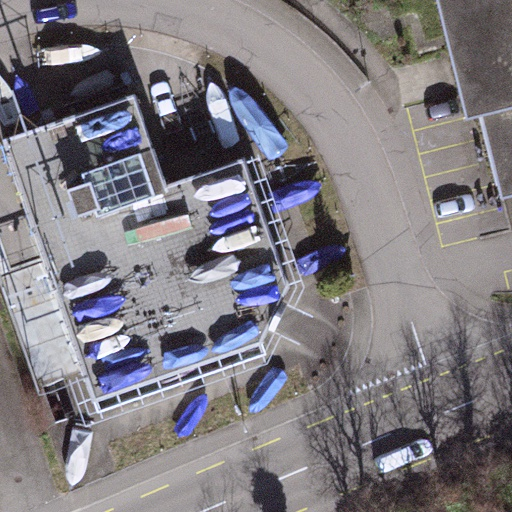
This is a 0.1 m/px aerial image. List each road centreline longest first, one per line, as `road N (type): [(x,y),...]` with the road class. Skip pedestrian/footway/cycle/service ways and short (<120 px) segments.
road 1 (residential): [(0,19),(48,5),(180,11),(318,67),(364,147),(435,360),(470,404)]
road 2 (primary): [(470,404),(211,511)]
